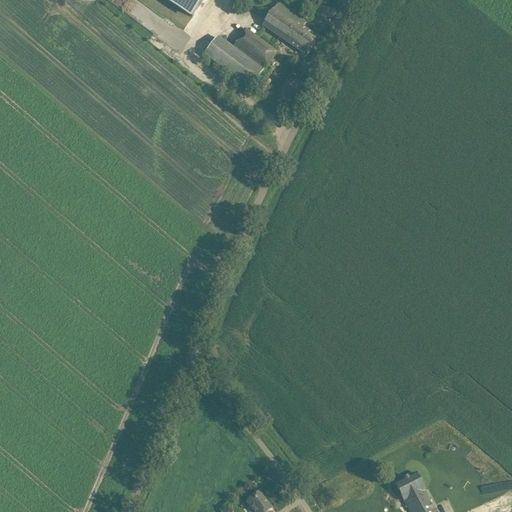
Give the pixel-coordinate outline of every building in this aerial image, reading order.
[(163,0),(191,19),(203,0),(163,0)] [(263,27),(305,56),(317,38),(302,28),(306,23),(278,4),(263,27)] [(97,7),(70,47),(187,124),(214,84),(97,7)] [(233,47),(264,70),(276,54),(245,31),(233,47)] [(249,90),(262,72),(218,39),(205,57),(249,90)] [(255,88),(263,94),(271,82),(264,77),(255,88)] [(488,470),(484,460),(501,453),(483,412),(445,428),(452,443),(439,449),(452,477),(447,479),(461,511),(488,511),(501,507),(485,472),(488,470)] [(395,485),(404,502),(405,502),(409,511),(433,511),(423,494),(425,493),(415,475),(395,485)] [(254,511),(269,511),(273,510),(260,493),(247,503),(254,511)]
